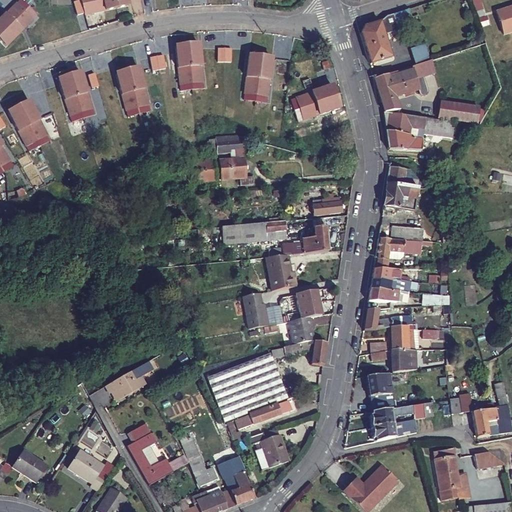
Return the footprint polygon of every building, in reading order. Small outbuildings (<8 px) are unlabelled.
[(19,0),(0,19),(0,37),(26,10),(33,10),(23,0),(19,0)] [(116,0),(103,0),(106,10),(118,8),(116,0)] [(116,0),(118,8),(129,6),(127,0),(116,0)] [(499,25),(511,20),(511,6),(495,12),(499,25)] [(56,22),(52,9),(44,11),(48,25),(56,22)] [(26,10),(0,37),(0,40),(7,47),(38,15),(33,10),(26,10)] [(412,22),(408,10),(387,17),(379,23),(364,28),(360,34),(366,50),(370,65),(390,57),(383,35),(391,32),(391,30),(412,22)] [(511,20),(499,25),(502,36),(511,33),(511,20)] [(199,44),(187,46),(188,51),(190,66),(191,77),(192,90),(203,89),(205,89),(199,44)] [(188,51),(187,46),(176,47),(181,91),(192,90),(191,77),(190,66),(188,51)] [(429,63),(430,62),(426,46),(410,51),(415,67),(420,65),(429,63)] [(254,102),(260,58),(249,57),(244,101),(254,102)] [(272,59),(260,58),(254,102),(267,104),(272,59)] [(431,62),(430,62),(429,63),(420,65),(423,75),(434,72),(431,62)] [(382,101),(395,96),(418,89),(420,90),(420,91),(421,91),(422,92),(423,92),(425,91),(426,90),(426,89),(427,87),(427,85),(423,75),(420,65),(415,67),(412,68),(375,80),(382,101)] [(140,68),(128,70),(133,92),(134,98),(138,113),(148,110),(140,68)] [(133,92),(128,70),(118,72),(125,115),(138,113),(134,98),(133,92)] [(82,73),(70,76),(72,85),(79,103),(84,118),(96,114),(82,73)] [(72,85),(70,76),(59,80),(74,121),(84,118),(79,103),(72,85)] [(205,89),(203,89),(204,98),(218,96),(216,83),(207,84),(207,88),(205,89)] [(159,98),(156,84),(148,86),(151,100),(159,98)] [(302,114),(337,97),(332,87),(293,105),(298,115),(302,114)] [(399,108),(395,96),(382,101),(385,113),(399,108)] [(342,108),(337,97),(302,114),(298,115),(303,126),(342,108)] [(107,113),(104,100),(97,102),(100,115),(107,113)] [(30,102),(19,107),(38,146),(49,140),(30,102)] [(238,116),(239,104),(232,103),(231,116),(238,116)] [(472,121),(473,109),(443,105),(441,118),(472,121)] [(38,146),(19,107),(9,112),(28,151),(38,146)] [(383,113),(388,153),(421,151),(419,134),(448,137),(450,126),(455,126),(456,123),(385,113),(383,113)] [(69,133),(65,120),(58,122),(62,135),(69,133)] [(61,135),(56,123),(50,125),(54,137),(61,135)] [(308,136),(305,127),(293,131),(295,140),(308,136)] [(239,179),(240,187),(253,186),(252,177),(247,177),(242,141),(237,142),(237,135),(234,134),(216,137),(217,147),(222,147),(223,150),(230,149),(231,159),(218,161),(221,180),(239,179)] [(196,149),(188,152),(191,184),(216,181),(214,161),(200,163),(199,153),(210,147),(211,154),(216,153),(215,137),(196,149)] [(16,142),(9,147),(17,160),(24,156),(16,142)] [(0,146),(0,173),(0,175),(13,169),(0,146)] [(389,167),(383,207),(414,213),(417,199),(420,199),(430,216),(433,228),(426,228),(393,226),(392,240),(423,242),(444,244),(441,214),(409,170),(391,168),(389,167)] [(32,184),(25,172),(17,177),(24,189),(32,184)] [(0,186),(12,183),(10,178),(0,180),(0,186)] [(302,218),(341,214),(340,199),(314,201),(314,206),(301,208),(302,218)] [(444,244),(445,253),(458,253),(457,244),(454,234),(450,232),(453,228),(452,226),(449,225),(441,214),(444,244)] [(286,239),(285,222),(222,228),(223,245),(286,239)] [(289,255),(328,252),(326,228),(314,229),(314,238),(302,240),(302,243),(281,245),(282,248),(268,250),(269,257),(289,255)] [(373,271),(389,271),(390,260),(402,261),(405,258),(406,254),(422,255),(423,242),(392,240),(378,239),(377,241),(373,271)] [(272,290),(296,286),(295,277),(292,277),(289,255),(269,257),(266,258),(272,290)] [(400,270),(389,271),(373,271),(371,282),(408,283),(409,279),(400,279),(400,270)] [(408,283),(371,282),(370,292),(398,293),(407,294),(408,287),(408,283)] [(263,309),(260,292),(259,292),(243,295),(248,328),(268,325),(265,309),(263,309)] [(288,321),(313,317),(307,292),(295,295),(297,303),(299,312),(290,314),(291,318),(287,319),(288,321)] [(398,293),(370,292),(368,303),(403,304),(403,297),(407,297),(407,294),(398,293)] [(443,305),(450,305),(449,295),(442,295),(443,305)] [(270,309),(271,325),(279,325),(279,309),(270,309)] [(407,331),(407,329),(407,323),(413,323),(413,312),(402,314),(380,323),(379,311),(367,312),(363,335),(392,331),(407,331)] [(312,341),(316,341),(310,318),(289,323),(294,344),(312,341)] [(407,331),(392,331),(392,354),(408,353),(407,331)] [(287,346),(289,354),(312,350),(315,365),(324,363),(325,348),(327,343),(316,341),(312,341),(294,344),(287,346)] [(386,351),(385,344),(370,345),(371,353),(386,351)] [(408,353),(392,354),(393,373),(408,371),(408,353)] [(229,423),(287,401),(270,355),(206,379),(223,425),(224,425),(229,423)] [(386,355),(371,356),(372,363),(387,362),(386,355)] [(147,371),(142,363),(102,388),(106,395),(110,392),(116,401),(141,385),(136,377),(147,371)] [(372,412),(393,409),(390,380),(419,375),(418,370),(408,371),(393,373),(367,377),(372,412)] [(472,413),(473,422),(476,439),(488,436),(511,432),(511,420),(502,383),(493,384),(497,409),(489,410),(472,413)] [(472,411),(470,398),(450,401),(452,415),(472,411)] [(291,412),(288,402),(235,423),(238,432),(291,412)] [(432,417),(429,403),(422,405),(424,418),(432,417)] [(411,406),(412,414),(414,420),(424,418),(422,405),(411,406)] [(393,409),(372,412),(370,413),(371,417),(368,417),(370,428),(399,422),(398,416),(412,414),(411,406),(393,409)] [(135,440),(151,431),(145,421),(130,429),(135,440)] [(375,438),(376,442),(416,434),(415,427),(400,429),(399,422),(370,428),(372,438),(375,438)] [(233,432),(229,423),(224,425),(229,434),(233,432)] [(276,436),(274,429),(260,433),(260,434),(263,441),(276,436)] [(126,444),(148,485),(165,477),(167,476),(167,475),(163,468),(160,464),(152,468),(142,451),(151,446),(157,442),(151,431),(135,440),(126,444)] [(231,436),(234,446),(243,442),(240,434),(231,436)] [(260,434),(246,441),(248,447),(258,443),(263,441),(260,434)] [(263,441),(258,443),(267,468),(285,462),(276,436),(263,441)] [(180,445),(194,468),(200,466),(187,442),(180,445)] [(190,470),(194,468),(180,445),(177,446),(190,470)] [(152,468),(160,464),(151,446),(142,451),(152,468)] [(458,476),(454,449),(433,452),(441,501),(462,497),(460,487),(467,486),(465,475),(458,476)] [(489,451),(474,454),(477,469),(504,463),(489,451)] [(47,467),(23,452),(12,469),(36,484),(47,467)] [(93,486),(105,468),(81,453),(69,470),(93,486)] [(236,506),(255,498),(241,472),(232,475),(223,458),(214,462),(236,506)] [(163,468),(167,475),(183,467),(179,460),(163,468)] [(108,464),(105,468),(93,486),(92,489),(98,493),(114,468),(108,464)] [(203,473),(200,466),(194,468),(190,470),(199,489),(215,480),(210,469),(203,473)] [(356,478),(344,492),(365,511),(369,511),(398,481),(382,466),(364,485),(356,478)] [(207,496),(219,490),(217,486),(205,492),(207,496)] [(215,511),(221,511),(229,509),(219,490),(207,496),(215,511)] [(120,511),(127,501),(112,491),(98,511),(120,511)] [(215,511),(207,496),(205,492),(192,498),(195,504),(199,511),(215,511)] [(468,511),(511,511),(511,502),(511,501),(468,507),(468,511)]
